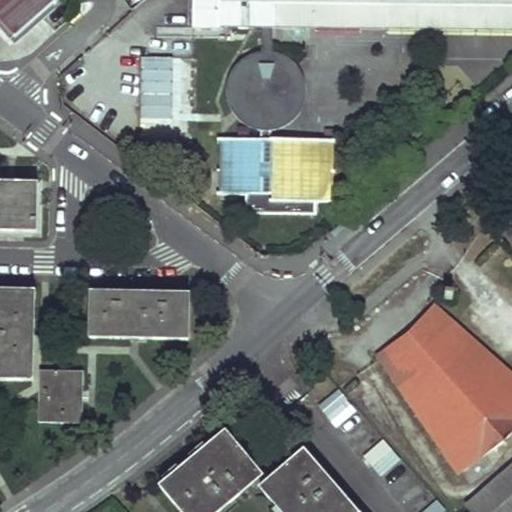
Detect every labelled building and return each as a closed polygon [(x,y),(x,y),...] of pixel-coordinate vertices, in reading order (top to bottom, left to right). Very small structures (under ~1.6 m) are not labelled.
[(0,0),(0,24),(13,41),(55,5),(51,0),(0,0)] [(268,145),(268,135),(270,135),(283,131),(292,125),(302,114),(305,108),(307,99),(307,85),(303,75),(299,69),(293,62),(286,57),(280,54),(273,52),(273,33),(511,34),(511,0),(217,0),(218,33),(262,33),(262,51),(261,52),(256,52),(246,56),(238,61),(231,68),(228,74),(225,80),(223,88),(223,98),(225,105),(227,112),(231,118),(237,124),(238,124),(244,129),(252,133),(258,135),(258,145),(217,145),(217,201),(243,201),(243,221),(315,222),(315,209),(324,209),(324,146),(268,145)] [(140,59),(138,138),(191,139),(192,60),(140,59)] [(0,230),(35,231),(37,183),(0,182),(0,230)] [(0,380),(32,381),(33,291),(0,290),(0,380)] [(91,293),(90,339),(190,341),(191,295),(91,293)] [(378,355),(459,476),(509,442),(511,438),(511,370),(437,304),(410,332),(378,355)] [(41,371),(39,421),(80,422),(81,372),(41,371)] [(317,412),(326,421),(345,403),(337,394),(317,412)] [(161,489),(180,511),(220,511),(262,478),(226,435),(161,489)] [(362,461),(371,472),(391,454),(382,444),(362,461)] [(260,491),(278,511),(354,511),(304,453),(260,491)] [(511,511),(511,465),(466,506),(471,511),(511,511)]
